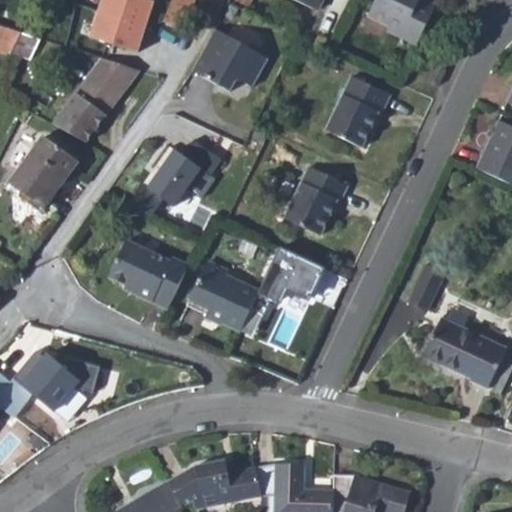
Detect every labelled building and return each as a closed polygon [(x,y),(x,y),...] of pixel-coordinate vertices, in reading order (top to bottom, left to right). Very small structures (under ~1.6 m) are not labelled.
[(102,0),(90,37),(139,53),(156,0),(102,0)] [(171,0),(163,26),(182,32),(191,3),(204,6),(205,0),(171,0)] [(289,0),(317,14),(323,0),(289,0)] [(386,30),(415,44),(423,28),(433,6),(421,0),(376,0),(369,17),(387,26),(386,30)] [(19,33),(0,27),(0,52),(8,55),(19,33)] [(212,28),(189,72),(227,92),(232,83),(237,80),(249,87),(265,58),(212,28)] [(104,115),(138,71),(100,59),(75,93),(51,125),(83,144),(104,115)] [(424,81),(435,86),(442,70),(431,65),(424,81)] [(363,151),(372,130),(368,128),(375,113),(384,94),(349,78),(323,132),(363,151)] [(368,128),(372,130),(379,115),(375,113),(368,128)] [(511,128),(498,122),(476,169),(511,185),(511,128)] [(7,184),(42,210),(77,163),(42,137),(7,184)] [(207,176),(219,160),(191,139),(179,155),(172,150),(145,188),(140,185),(127,203),(150,214),(160,200),(170,207),(197,169),(207,176)] [(167,147),(140,185),(145,188),(172,150),(167,147)] [(318,234),(327,215),(334,199),(338,201),(345,185),(306,168),(283,218),(318,234)] [(327,215),(331,216),(338,201),(334,199),(327,215)] [(131,293),(166,309),(186,266),(170,259),(168,262),(123,241),(107,275),(124,284),(134,289),(131,293)] [(282,247),(259,289),(282,301),(288,289),(309,298),(324,266),(282,247)] [(206,313),(240,329),(249,311),(259,289),(225,274),(228,269),(206,260),(190,296),(211,305),(206,313)] [(408,304),(426,313),(443,277),(424,269),(408,304)] [(122,289),(131,293),(134,289),(124,284),(122,289)] [(469,382),(487,390),(505,351),(440,321),(423,357),(470,379),(469,382)] [(35,352),(12,381),(30,394),(55,414),(79,386),(96,389),(101,365),(69,356),(63,362),(49,350),(43,358),(35,352)] [(494,390),(500,393),(511,366),(506,363),(494,390)] [(12,381),(0,372),(0,407),(3,404),(18,413),(30,394),(12,381)] [(193,508),(259,497),(254,468),(227,472),(224,460),(191,467),(165,482),(180,507),(190,501),(193,508)] [(264,511),(331,511),(332,490),(303,489),(303,466),(278,464),(254,468),(259,497),(265,497),(264,511)] [(353,477),(332,477),(332,490),(331,511),(403,511),(409,492),(353,477)] [(171,511),(180,507),(165,482),(116,511),(171,511)]
